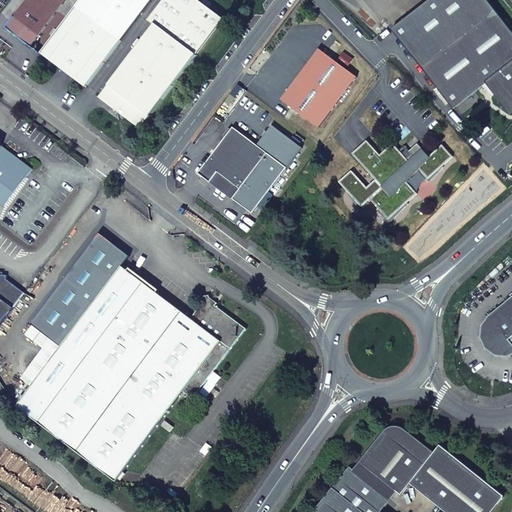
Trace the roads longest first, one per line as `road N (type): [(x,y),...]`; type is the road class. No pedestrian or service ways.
road 1 (residential): [(150,185),(333,324)]
road 2 (residential): [(150,185),(283,0)]
road 3 (residential): [(0,71),(150,185)]
road 4 (unknown): [(115,158),(36,262),(0,261)]
road 5 (unknown): [(65,121),(161,0)]
